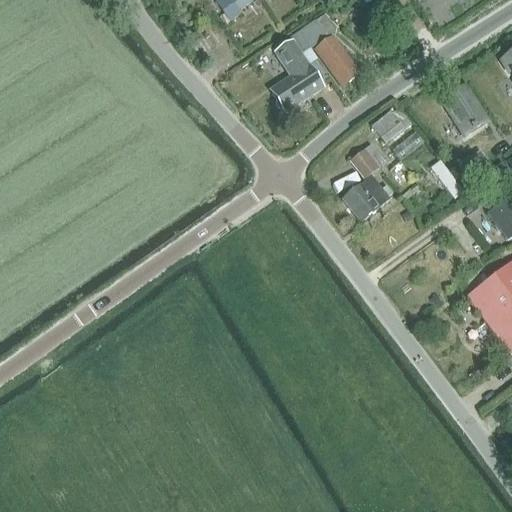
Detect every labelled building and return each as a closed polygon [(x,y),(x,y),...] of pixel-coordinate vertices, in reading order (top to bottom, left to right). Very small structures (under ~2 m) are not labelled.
[(262,3),(260,0),(216,0),(213,2),(222,15),(228,23),(240,15),(238,11),(253,1),(256,6),(262,3)] [(228,23),(222,15),(216,19),(221,27),(228,23)] [(323,16),(314,23),(325,39),(336,31),(323,16)] [(314,23),(297,35),(308,52),(326,39),(314,23)] [(308,52),(297,35),(287,42),(289,46),(298,59),(308,52)] [(330,39),(314,51),(341,88),(358,76),(330,39)] [(298,59),(289,46),(272,57),(282,72),(284,71),(289,79),(279,86),(280,88),(270,95),(283,114),(310,96),(318,91),(316,88),(304,70),(298,59)] [(308,52),(298,59),(304,70),(316,88),(326,81),(315,64),(316,63),(308,52)] [(511,56),(502,64),(511,79),(511,56)] [(446,102),(442,104),(463,137),(470,133),(485,123),(464,90),(446,102)] [(398,111),(391,116),(403,131),(410,126),(398,111)] [(370,128),(384,146),(403,131),(391,116),(389,113),(370,128)] [(391,153),(399,164),(423,146),(415,135),(391,153)] [(355,172),(364,183),(384,166),(369,147),(349,164),(352,168),(355,172)] [(478,153),(457,167),(464,179),(486,165),(478,153)] [(462,195),(438,164),(428,171),(452,203),(462,195)] [(501,165),(491,172),(496,179),(506,171),(501,165)] [(381,192),(370,179),(341,202),(360,226),(389,202),(387,200),(391,196),(385,188),(381,192)] [(490,182),(474,195),(479,202),(488,195),(496,205),(504,199),(490,182)] [(414,186),(408,191),(412,196),(418,191),(414,186)] [(511,212),(503,202),(485,216),(507,244),(511,239),(511,212)] [(407,213),(401,218),(405,224),(412,220),(407,213)] [(511,264),(465,300),(487,329),(508,358),(511,354),(511,264)] [(435,298),(429,302),(434,309),(440,305),(435,298)]
